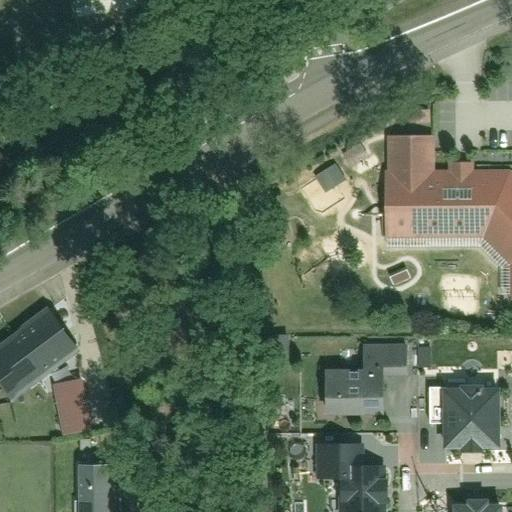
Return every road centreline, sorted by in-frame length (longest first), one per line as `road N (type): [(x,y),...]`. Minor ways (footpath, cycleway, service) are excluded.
road 1 (tertiary): [(0,277),(369,74),(511,8)]
road 2 (unknown): [(0,106),(200,0)]
road 3 (residential): [(405,511),(419,479),(511,478)]
